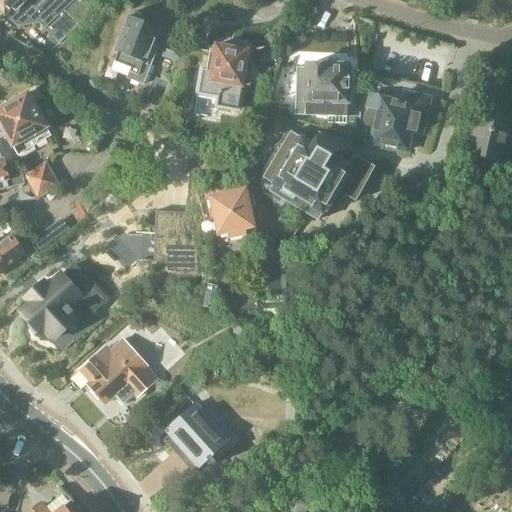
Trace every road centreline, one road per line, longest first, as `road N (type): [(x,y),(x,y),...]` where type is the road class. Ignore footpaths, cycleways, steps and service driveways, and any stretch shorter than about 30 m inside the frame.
road 1 (residential): [(511,38),(361,0)]
road 2 (secondary): [(122,511),(37,426)]
